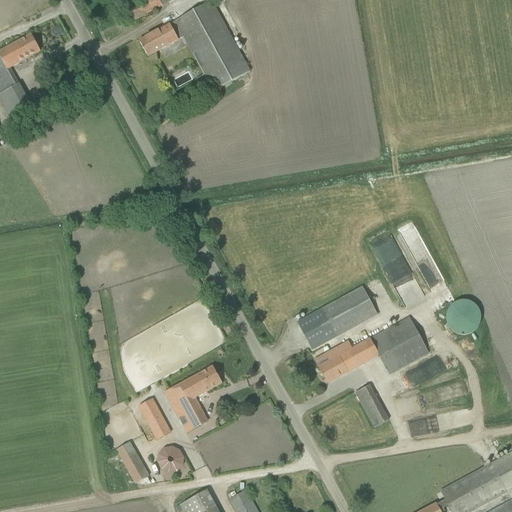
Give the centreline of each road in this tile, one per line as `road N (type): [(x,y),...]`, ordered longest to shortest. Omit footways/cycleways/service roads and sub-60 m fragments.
road 1 (unclassified): [(340,511),(61,0)]
road 2 (track): [(27,511),(316,468)]
road 3 (track): [(511,429),(316,468)]
